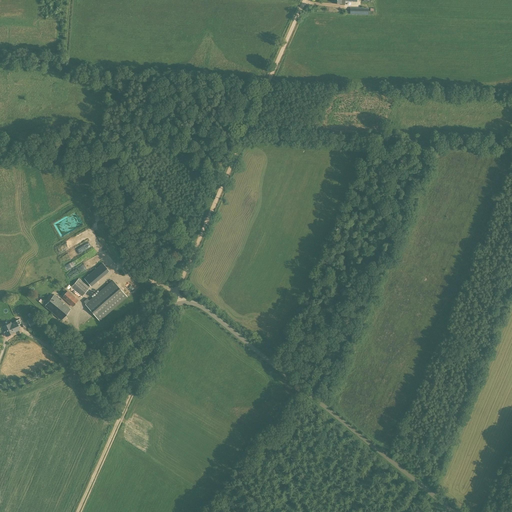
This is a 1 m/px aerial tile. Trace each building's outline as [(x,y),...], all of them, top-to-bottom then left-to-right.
[(84,279),(91,287),(109,271),(102,263),(84,279)] [(79,278),(71,287),(82,296),(89,287),(79,278)] [(85,305),(94,315),(99,321),(127,297),(112,280),(89,301),(87,298),(83,302),(85,304),(85,305)] [(62,298),(73,307),(78,300),(68,291),(62,298)] [(54,295),(44,306),(61,320),(70,309),(60,301),(61,301),(54,295)] [(27,320),(30,326),(39,322),(37,316),(27,320)] [(16,322),(11,324),(10,322),(1,326),(6,336),(15,332),(14,331),(20,329),(16,322)] [(138,422),(136,427),(146,431),(148,427),(138,422)]
